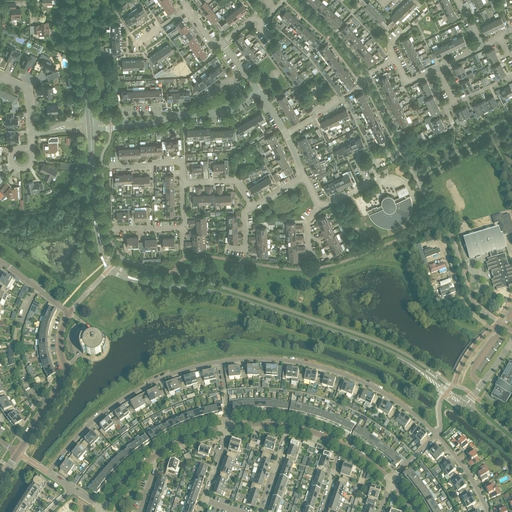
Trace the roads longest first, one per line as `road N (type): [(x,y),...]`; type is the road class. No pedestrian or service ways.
road 1 (tertiary): [(465,406),(377,348),(205,291),(136,280),(111,266)]
road 2 (residential): [(436,434),(390,396),(339,372),(293,361),(221,361)]
road 3 (residential): [(221,361),(166,376),(111,406),(48,473)]
road 4 (residential): [(17,453),(66,378),(60,335),(67,314)]
road 5 (tertiary): [(111,266),(97,231),(89,125)]
road 6 (residential): [(287,134),(394,58)]
road 7 (tertiary): [(89,125),(78,0)]
